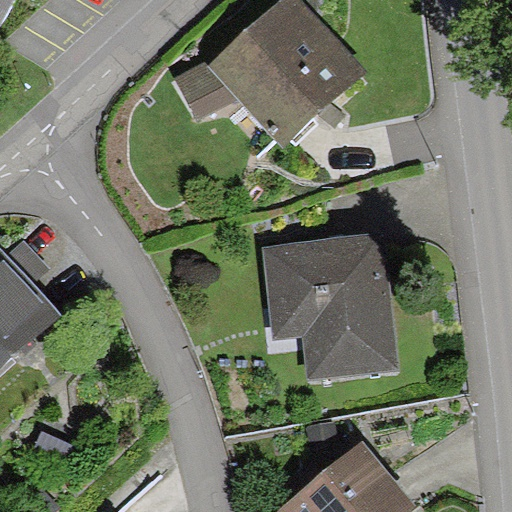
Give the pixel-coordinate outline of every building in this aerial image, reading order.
[(31,0),(0,0),(0,50),(3,52),(31,0)] [(284,0),(282,0),(197,82),(279,167),(366,84),(284,0)] [(378,254),(259,265),(271,402),(390,391),(378,254)] [(0,366),(41,327),(0,284),(0,366)] [(391,511),(350,464),(294,511),(391,511)]
